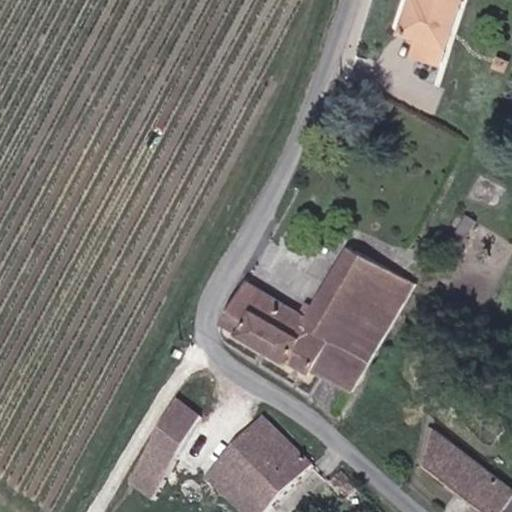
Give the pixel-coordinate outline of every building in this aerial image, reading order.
[(465,0),(425,0),(426,0),(425,0),(415,0),(405,34),(423,40),(419,53),(446,62),(465,0)] [(368,382),(395,322),(411,286),(359,250),(314,319),(253,280),(228,328),(358,404),(368,382)] [(143,495),(162,508),(214,426),(190,412),(143,495)] [(278,511),(320,473),(271,422),(208,484),(241,511),(278,511)] [(494,511),(496,511),(501,504),(511,485),(511,483),(429,432),(425,462),(494,511)] [(365,511),(348,494),(337,504),(343,511),(365,511)]
